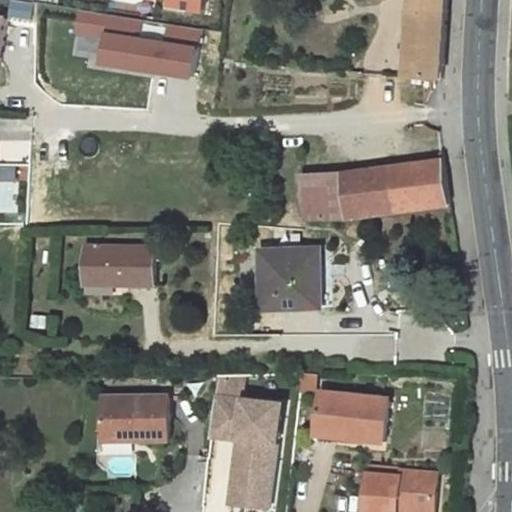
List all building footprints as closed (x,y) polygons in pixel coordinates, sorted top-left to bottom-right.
[(178,0),(177,11),(216,16),(217,0),(178,0)] [(449,5),(421,3),(420,12),(416,12),(412,74),(445,76),(449,5)] [(145,40),(148,19),(81,12),(78,38),(93,40),(90,69),(203,81),(208,30),(171,25),(170,43),(145,40)] [(0,62),(9,62),(10,14),(0,13),(0,62)] [(148,38),(168,41),(170,26),(150,24),(148,38)] [(349,175),(355,219),(453,206),(447,160),(349,175)] [(349,175),(321,176),(326,219),(355,219),(349,175)] [(326,219),(321,176),(304,177),(310,219),(326,219)] [(159,251),(90,250),(90,281),(123,281),(123,286),(158,286),(159,251)] [(314,250),(264,251),(266,308),(324,305),(323,275),(316,275),(314,250)] [(316,275),(323,275),(321,250),(314,250),(316,275)] [(274,511),(280,511),(291,403),(246,399),(248,380),(220,378),(214,441),(240,443),(234,508),(274,511)] [(390,398),(326,390),(321,433),(348,435),(348,442),(386,446),(390,398)] [(174,396),(109,395),(108,432),(140,432),(140,438),(173,439),(174,396)] [(437,511),(441,476),(405,473),(405,478),(374,475),(370,511),(437,511)]
